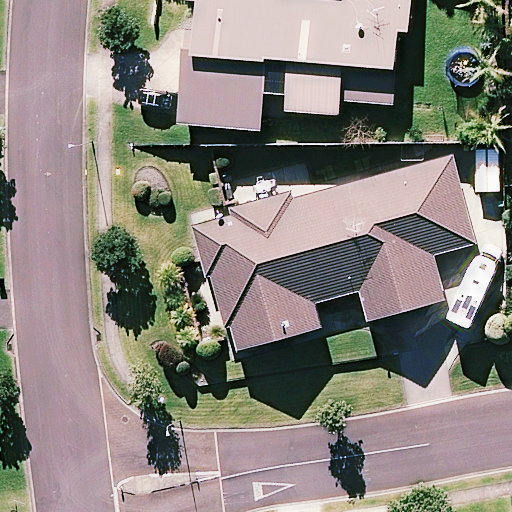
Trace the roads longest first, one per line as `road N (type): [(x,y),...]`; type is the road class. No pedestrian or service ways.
road 1 (residential): [(72,503),(48,251),(43,101),(51,0)]
road 2 (residential): [(511,438),(72,503)]
